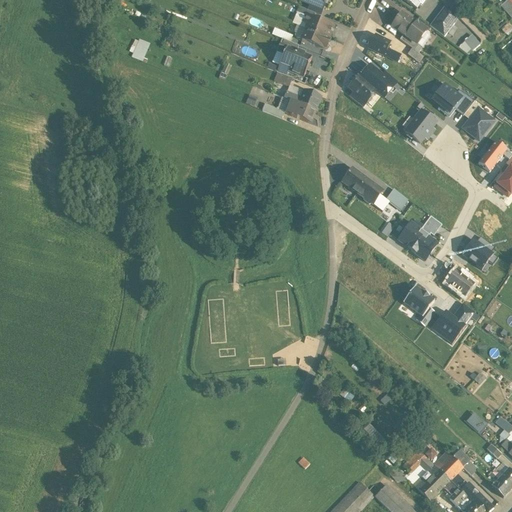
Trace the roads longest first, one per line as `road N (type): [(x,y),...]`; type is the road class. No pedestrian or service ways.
road 1 (unclassified): [(328,210),(331,295),(315,367),(228,511)]
road 2 (residential): [(371,0),(338,75),(324,142)]
